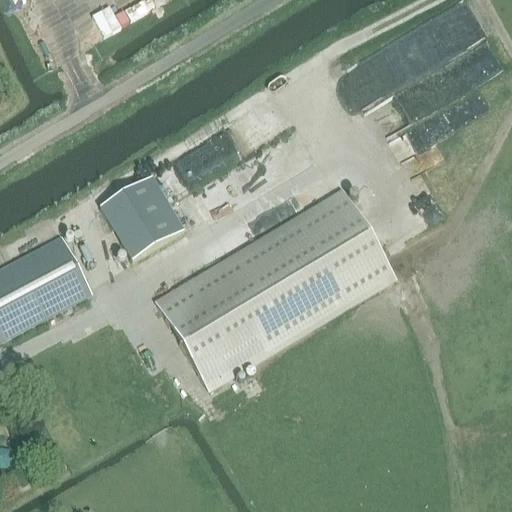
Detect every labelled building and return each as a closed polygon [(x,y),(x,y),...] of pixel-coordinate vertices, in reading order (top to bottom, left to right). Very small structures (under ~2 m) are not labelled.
[(250,106),(267,115),(276,97),(259,89),(250,106)] [(131,267),(184,235),(152,181),(99,213),(131,267)] [(343,197),(157,310),(207,394),(258,363),(299,431),(511,303),(511,187),(385,266),(343,197)] [(62,242),(0,275),(0,347),(92,299),(62,242)] [(15,382),(0,390),(0,406),(23,394),(15,382)]
